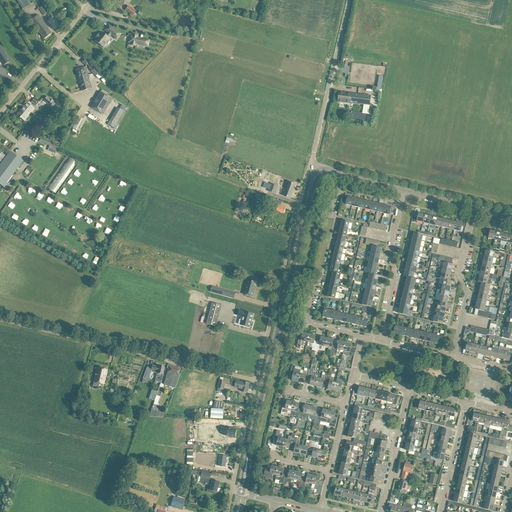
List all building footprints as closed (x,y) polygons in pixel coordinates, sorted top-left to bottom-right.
[(47,13),(51,19),(54,16),(49,9),(46,11),(43,6),(39,9),(44,15),(47,13)] [(124,6),(122,14),(124,15),(123,18),(138,22),(141,11),(124,6)] [(39,15),(30,21),(41,35),(44,39),(52,33),(46,26),(47,26),(43,21),(39,15)] [(101,32),(99,34),(98,34),(97,35),(95,37),(96,38),(94,40),(103,47),(109,38),(111,35),(116,39),(120,33),(108,25),(104,30),(108,33),(106,35),(101,32)] [(132,36),(130,36),(128,42),(148,47),(149,40),(137,37),(137,35),(132,34),(132,36)] [(2,49),(0,50),(0,65),(2,65),(3,65),(9,61),(2,49)] [(88,75),(85,67),(76,70),(78,77),(88,75)] [(99,73),(96,76),(99,79),(101,78),(102,80),(101,81),(104,84),(107,81),(99,73)] [(92,88),(88,75),(78,77),(82,91),(92,88)] [(101,113),(107,101),(110,103),(112,99),(100,92),(96,100),(93,98),(92,101),(94,103),(91,107),(101,113)] [(370,105),(371,96),(339,92),(338,102),(370,105)] [(36,106),(39,101),(35,98),(31,102),(36,106)] [(32,112),(35,109),(29,105),(30,103),(27,100),(22,106),(24,107),(21,111),(20,111),(17,114),(20,117),(20,118),(21,118),(25,121),(28,118),(29,116),(28,115),(31,111),(32,112)] [(57,114),(61,109),(53,102),(50,105),(49,107),(57,114)] [(352,112),(351,119),(367,122),(368,115),(370,105),(364,105),(362,114),(352,112)] [(114,128),(123,112),(117,108),(108,124),(114,128)] [(330,136),(343,138),(343,139),(344,133),(347,134),(349,127),(338,125),(339,126),(339,128),(337,128),(332,127),(330,136)] [(49,147),(48,149),(55,152),(57,149),(58,147),(50,144),(49,147)] [(6,157),(1,153),(0,152),(0,163),(1,164),(0,164),(0,184),(3,187),(23,161),(10,152),(6,157)] [(263,181),(260,189),(270,192),(272,184),(263,181)] [(290,197),(294,186),(286,183),(282,194),(290,197)] [(352,206),(354,198),(348,197),(346,204),(352,206)] [(358,207),(360,200),(354,198),(352,206),(358,207)] [(365,209),(366,201),(360,200),(358,207),(365,209)] [(371,210),(373,203),(366,201),(365,209),(371,210)] [(377,212),(379,204),(373,203),(371,210),(377,212)] [(284,214),(286,207),(282,206),(279,205),(275,204),(274,208),(275,209),(273,213),(277,214),(279,212),(284,214)] [(383,213),(385,205),(379,204),(377,212),(383,213)] [(390,215),(391,207),(385,205),(383,213),(390,215)] [(423,223),(425,215),(419,213),(418,216),(415,216),(413,222),(417,223),(417,221),(423,223)] [(429,224),(431,216),(425,215),(423,223),(429,224)] [(435,229),(436,225),(437,218),(431,216),(429,224),(429,227),(435,229)] [(448,228),(450,221),(444,219),(442,227),(448,228)] [(348,229),(350,223),(342,221),(340,227),(348,229)] [(461,231),(462,224),(456,222),(454,230),(461,231)] [(347,235),(348,229),(340,227),(339,233),(347,235)] [(495,239),(497,232),(490,230),(488,238),(495,239)] [(500,244),(501,241),(503,233),(497,232),(495,239),(494,243),(500,244)] [(345,241),(347,235),(339,233),(337,240),(345,241)] [(344,248),(345,241),(337,240),(336,246),(344,248)] [(342,254),(344,248),(336,246),(334,252),(342,254)] [(341,260),(342,254),(334,252),(333,258),(341,260)] [(339,266),(341,260),(333,258),(332,265),(339,266)] [(338,273),(339,266),(332,265),(330,271),(333,272),(338,273)] [(492,280),(493,274),(481,271),(479,277),(492,280)] [(339,280),(341,273),(338,273),(333,272),(332,278),(339,280)] [(338,286),(339,280),(332,278),(330,284),(338,286)] [(245,289),(243,294),(246,295),(253,297),(255,289),(255,288),(256,282),(249,280),(247,285),(246,284),(245,289)] [(335,299),(336,294),(337,292),(329,290),(327,297),(335,299)] [(329,318),(331,311),(324,309),(323,317),(329,318)] [(239,311),(238,315),(243,317),(241,325),(249,327),(253,314),(245,312),(239,311)] [(335,320),(337,312),(331,311),(329,318),(335,320)] [(341,321),(343,314),(337,312),(335,320),(341,321)] [(348,323),(349,315),(343,314),(341,321),(348,323)] [(354,324),(356,316),(349,315),(348,323),(354,324)] [(360,326),(362,318),(356,316),(354,324),(360,326)] [(367,327),(368,319),(362,318),(360,326),(367,327)] [(400,335),(402,327),(395,326),(394,333),(400,335)] [(406,336),(408,329),(402,327),(400,335),(406,336)] [(413,338),(414,330),(408,329),(406,336),(413,338)] [(419,339),(421,332),(414,330),(413,338),(419,339)] [(425,341),(427,333),(421,332),(419,339),(425,341)] [(308,342),(309,334),(303,333),(301,340),(298,339),(297,346),(300,347),(301,345),(303,346),(305,341),(308,342)] [(431,342),(433,335),(427,333),(425,341),(431,342)] [(314,343),(316,336),(309,334),(308,342),(311,343),(310,347),(313,348),(312,350),(315,351),(317,343),(314,343)] [(438,344),(439,336),(433,335),(431,342),(438,344)] [(326,346),(327,338),(321,337),(319,344),(317,343),(315,351),(318,352),(319,349),(321,350),(323,345),(326,346)] [(332,347),(334,340),(327,338),(326,346),(329,347),(328,351),(331,352),(330,354),(333,355),(335,348),(332,347)] [(471,354),(474,344),(468,343),(468,341),(465,340),(463,347),(466,348),(465,350),(469,351),(468,354),(471,354)] [(344,351),(346,343),(339,341),(338,348),(335,348),(333,355),(336,356),(337,353),(340,354),(341,350),(344,351)] [(349,356),(352,344),(346,343),(344,351),(343,355),(349,356)] [(478,353),(480,346),(474,344),(471,354),(474,355),(474,352),(478,353)] [(503,359),(505,351),(505,348),(499,346),(498,350),(497,358),(503,359)] [(490,356),(492,348),(486,347),(484,355),(490,356)] [(509,361),(511,353),(505,351),(503,359),(509,361)] [(298,382),(301,370),(301,367),(292,365),(291,370),(290,375),(293,375),(292,380),(298,382)] [(160,382),(163,374),(162,374),(164,367),(159,366),(158,367),(152,366),(151,368),(147,367),(143,378),(149,380),(150,372),(157,373),(155,381),(160,382)] [(103,385),(106,374),(107,370),(97,367),(93,386),(98,387),(99,384),(103,385)] [(175,388),(180,375),(178,375),(180,370),(169,367),(164,385),(175,388)] [(309,377),(311,370),(308,369),(307,371),(301,370),(298,382),(304,383),(306,376),(309,377)] [(319,374),(316,373),(313,373),(313,370),(311,370),(309,377),(312,378),(310,385),(316,386),(318,378),(319,374)] [(327,381),(329,374),(325,373),(325,375),(322,375),(321,379),(318,378),(316,386),(322,388),(324,381),(327,381)] [(336,383),(333,382),(334,378),(331,377),(332,375),(329,374),(327,381),(330,382),(328,389),(334,390),(336,383)] [(340,392),(343,380),(340,379),(339,383),(336,383),(334,390),(340,392)] [(247,393),(249,384),(232,380),(231,384),(235,385),(235,387),(242,389),(241,391),(247,393)] [(396,405),(398,397),(395,396),(395,395),(389,394),(387,401),(393,403),(392,405),(396,405)] [(291,414),(293,402),(287,401),(285,408),(282,407),(281,414),(284,415),(285,413),(291,414)] [(424,410),(426,402),(420,401),(420,403),(416,402),(415,408),(420,409),(424,410)] [(298,411),(299,404),(293,402),(291,414),(290,415),(291,416),(294,415),(297,416),(296,418),(299,419),(301,412),(298,411)] [(430,411),(432,404),(426,402),(424,410),(423,414),(426,415),(427,411),(430,411)] [(310,415),(311,406),(305,405),(303,412),(301,412),(299,419),(302,420),(303,417),(309,419),(309,417),(310,415)] [(441,417),(442,414),(443,406),(438,405),(436,413),(435,416),(441,417)] [(317,423),(319,416),(316,415),(318,408),(311,406),(310,415),(309,417),(312,418),(312,419),(315,420),(314,423),(317,423)] [(365,410),(363,409),(355,407),(353,413),(364,416),(365,410)] [(457,417),(458,413),(455,412),(456,409),(449,408),(447,415),(447,418),(449,419),(450,416),(454,417),(454,416),(457,417)] [(327,423),(329,411),(323,409),(321,416),(319,416),(317,423),(320,424),(321,421),(327,423)] [(334,419),(336,412),(329,411),(327,423),(330,424),(329,426),(335,427),(337,418),(337,420),(334,419)] [(362,422),(364,416),(353,413),(352,419),(360,421),(362,422)] [(419,429),(420,422),(412,420),(411,427),(419,429)] [(502,436),(504,429),(507,429),(507,431),(511,432),(511,428),(511,425),(509,425),(509,422),(503,420),(501,428),(502,428),(500,435),(499,439),(505,440),(506,437),(502,436)] [(361,428),(359,427),(350,425),(349,431),(357,433),(360,433),(361,428)] [(432,425),(430,433),(433,433),(434,429),(438,430),(439,427),(432,425)] [(222,434),(235,437),(237,429),(224,426),(224,427),(225,427),(223,434),(222,434)] [(449,437),(451,431),(443,429),(442,433),(440,432),(439,435),(441,435),(449,437)] [(285,439),(282,438),(283,434),(280,434),(280,431),(277,430),(275,438),(278,438),(277,446),(283,447),(285,439)] [(359,440),(359,437),(356,437),(357,433),(349,431),(348,437),(356,438),(355,440),(354,439),(353,442),(357,443),(366,445),(366,442),(359,440)] [(293,445),(295,435),(292,434),(292,437),(289,436),(288,440),(285,439),(283,447),(289,449),(291,441),(293,442),(293,444),(293,445)] [(476,442),(477,435),(469,434),(468,440),(476,442)] [(299,445),(300,441),(297,440),(298,438),(295,437),(295,435),(293,445),(296,445),(294,452),(300,454),(302,446),(299,445)] [(386,449),(387,442),(386,442),(384,441),(380,441),(379,441),(379,440),(378,440),(377,443),(379,444),(378,447),(386,449)] [(311,449),(313,441),(310,441),(309,443),(306,443),(305,447),(302,446),(300,454),(306,455),(308,448),(311,449)] [(320,450),(317,449),(318,445),(315,445),(316,442),(313,441),(311,449),(314,449),(312,457),(318,458),(320,450)] [(353,450),(354,447),(354,446),(356,446),(357,443),(353,442),(347,441),(346,444),(347,444),(346,445),(344,451),(352,453),(357,454),(358,451),(355,450),(355,451),(353,450)] [(324,459),(327,447),(324,447),(323,451),(320,450),(318,458),(324,459)] [(219,455),(218,466),(225,467),(227,456),(219,455)] [(503,467),(504,461),(503,461),(500,460),(497,459),(496,459),(494,465),(503,467)] [(412,473),(414,466),(410,465),(405,464),(403,471),(401,478),(406,479),(408,472),(412,473)] [(501,474),(503,467),(494,465),(493,472),(501,474)] [(276,475),(277,472),(278,467),(272,466),(271,469),(266,468),(263,479),(269,480),(269,478),(272,479),(273,475),(276,475)] [(285,477),(282,476),(284,469),(278,467),(277,472),(276,475),(275,479),(281,481),(281,483),(284,484),(285,477)] [(293,484),(296,472),(290,470),(288,477),(285,477),(284,484),(287,485),(287,482),(293,484)] [(212,483),(209,482),(209,479),(210,479),(211,475),(202,472),(201,477),(200,482),(209,485),(208,492),(213,493),(214,491),(217,492),(219,482),(213,481),(212,483)] [(301,480),(302,473),(296,472),(293,484),(294,480),(297,480),(296,485),(299,485),(299,488),(302,488),(303,481),(301,480)] [(500,480),(501,474),(493,472),(491,478),(500,480)] [(312,484),(314,476),(308,474),(306,482),(303,481),(302,488),(305,489),(305,487),(308,487),(309,483),(312,484)] [(439,476),(436,475),(435,479),(431,478),(430,484),(437,486),(439,476)] [(319,485),(320,477),(314,476),(312,484),(315,485),(314,489),(317,489),(316,494),(321,495),(323,485),(323,486),(319,485)] [(498,486),(500,480),(491,478),(490,484),(498,486)] [(409,487),(411,481),(408,480),(407,483),(400,481),(398,490),(402,491),(403,489),(406,490),(408,486),(409,487)] [(497,492),(498,486),(490,484),(488,490),(497,492)] [(341,496),(343,489),(336,487),(334,495),(341,496)] [(347,498),(349,490),(343,489),(341,496),(347,498)] [(360,501),(362,493),(358,493),(359,490),(356,489),(355,492),(354,499),(353,501),(359,502),(360,501)] [(354,499),(355,492),(349,490),(347,498),(354,499)] [(495,498),(497,492),(488,490),(487,496),(495,498)] [(366,502),(368,495),(362,493),(360,501),(366,502)] [(373,504),(374,496),(368,495),(366,502),(373,504)] [(461,503),(463,497),(455,495),(454,501),(461,503)] [(494,504),(495,498),(487,496),(485,502),(494,504)] [(182,510),(185,500),(174,497),(171,506),(182,510)] [(492,511),(494,504),(485,502),(484,509),(492,511)] [(406,511),(408,504),(404,503),(403,507),(398,506),(396,511),(403,511),(404,511),(406,511)]
